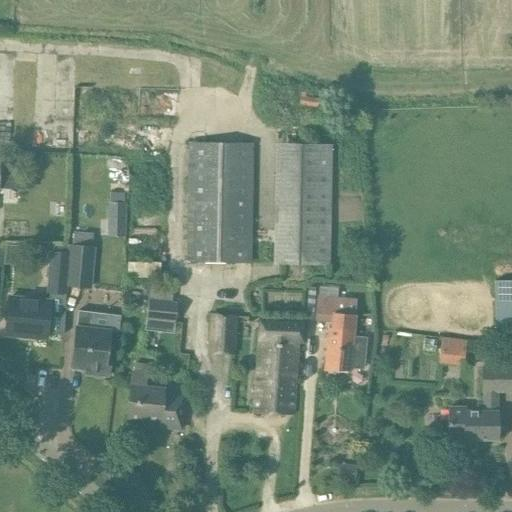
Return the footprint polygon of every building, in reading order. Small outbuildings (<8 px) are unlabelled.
[(305,92),(301,92),(299,105),(317,107),(318,98),(305,96),(305,92)] [(253,144),(188,143),(186,263),(251,264),(253,144)] [(275,145),(274,263),(330,264),(331,145),(275,145)] [(15,175),(14,186),(18,190),(26,190),(27,176),(15,175)] [(124,224),(124,193),(109,193),(109,224),(124,224)] [(146,212),(161,212),(162,201),(147,200),(146,212)] [(67,254),(66,287),(91,289),(94,247),(91,247),(93,235),(74,233),(72,245),(70,245),(69,254),(67,254)] [(66,287),(67,254),(51,253),(47,293),(65,294),(66,287)] [(343,270),(354,271),(356,260),(344,259),(343,270)] [(511,327),(511,281),(494,282),(494,327),(511,327)] [(173,323),(174,323),(176,304),(171,303),(173,286),(150,284),(148,299),(145,319),(173,323)] [(7,315),(5,335),(46,339),(47,332),(63,333),(65,294),(49,293),(49,302),(8,298),(7,315)] [(356,299),(317,296),(315,321),(331,322),(330,328),(328,328),(324,371),(350,372),(350,368),(363,369),(366,338),(353,337),(355,319),(356,299)] [(73,348),(71,368),(86,370),(86,374),(108,376),(110,357),(107,356),(111,330),(118,331),(120,316),(91,313),(78,311),(76,326),(73,348)] [(238,315),(209,314),(207,353),(236,355),(238,315)] [(303,324),(258,321),(254,393),(253,413),(293,415),(298,343),(303,343),(303,324)] [(459,366),(462,339),(440,337),(437,363),(459,366)] [(511,366),(482,366),(481,392),(477,392),(477,412),(464,412),(464,407),(448,407),(448,436),(464,436),(464,440),(497,440),(498,392),(511,392),(511,366)] [(146,374),(132,372),(127,418),(159,421),(158,427),(181,430),(184,396),(163,393),(164,390),(144,387),(146,374)] [(342,465),(341,482),(354,483),(355,467),(342,465)]
